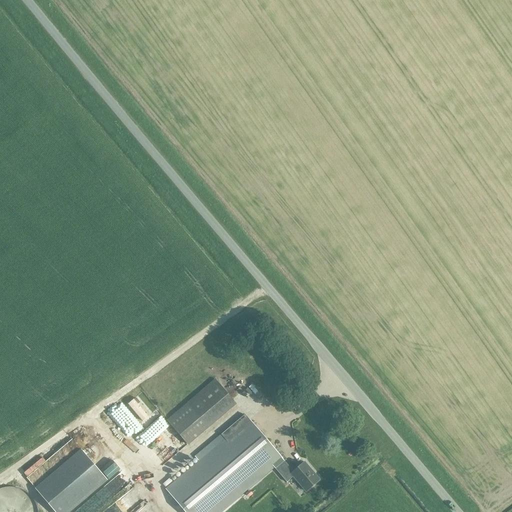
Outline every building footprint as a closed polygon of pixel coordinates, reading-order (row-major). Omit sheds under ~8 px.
[(224,396),(183,424),(175,414),(165,421),(182,445),(233,409),(224,396)] [(249,420),(245,415),(221,435),(226,440),(166,490),(184,511),(219,511),(279,462),(282,459),(249,420)] [(147,456),(157,470),(161,467),(147,446),(141,450),(133,439),(125,444),(138,463),(147,456)] [(69,511),(107,480),(81,450),(35,489),(54,511),(69,511)] [(284,461),(282,459),(279,462),(281,464),(275,469),(286,482),(293,477),(306,492),(320,480),(313,472),(312,473),(304,463),(305,463),(304,462),(293,472),(284,461)] [(82,502),(70,511),(93,511),(109,500),(103,493),(86,507),(82,502)] [(132,511),(151,511),(142,501),(137,506),(138,507),(132,511)]
